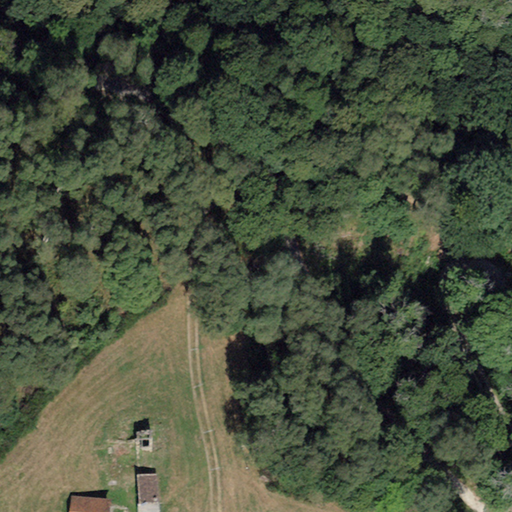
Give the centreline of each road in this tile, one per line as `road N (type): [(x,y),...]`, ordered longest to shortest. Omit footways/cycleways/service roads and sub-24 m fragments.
road 1 (track): [(469,511),(353,380),(269,186),(235,145),(114,86)]
road 2 (track): [(214,490),(190,333),(196,181),(176,146),(125,106),(114,86)]
road 3 (track): [(454,252),(439,277),(467,358),(511,434)]
road 4 (track): [(114,86),(0,43)]
